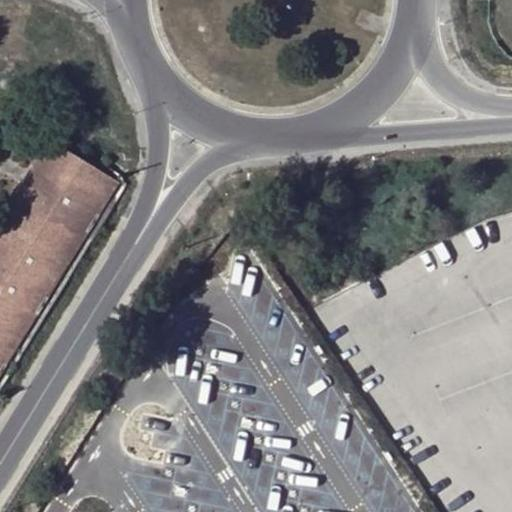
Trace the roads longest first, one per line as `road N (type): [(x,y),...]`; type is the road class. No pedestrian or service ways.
road 1 (secondary): [(131,248),(0,462)]
road 2 (secondary): [(300,129),(490,119)]
road 3 (secondary): [(155,70),(156,137),(131,248)]
road 4 (secondary): [(131,248),(180,189),(264,132)]
road 5 (secondary): [(300,129),(344,111),(380,80),(403,39)]
road 6 (secondary): [(155,70),(184,101),(222,123),(264,132)]
road 7 (secondary): [(490,119),(429,86),(403,39)]
